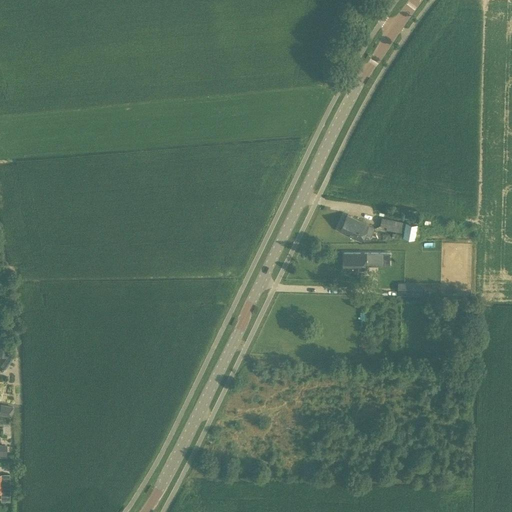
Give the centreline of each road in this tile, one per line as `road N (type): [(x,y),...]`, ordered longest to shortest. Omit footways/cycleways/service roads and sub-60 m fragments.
road 1 (secondary): [(145,511),(323,150),(416,0)]
road 2 (track): [(239,357),(361,360)]
